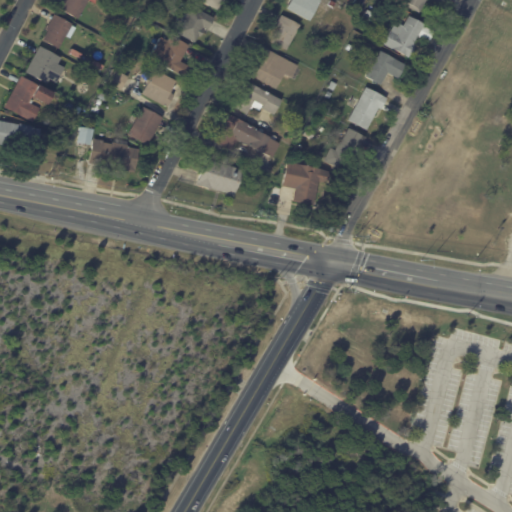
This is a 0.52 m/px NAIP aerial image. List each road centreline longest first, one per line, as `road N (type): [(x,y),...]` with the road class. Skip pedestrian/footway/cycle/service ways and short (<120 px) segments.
road 1 (residential): [(332,260),(477,0)]
road 2 (tertiary): [(182,511),(332,260)]
road 3 (residential): [(135,222),(253,0)]
road 4 (primary): [(221,239),(0,193)]
